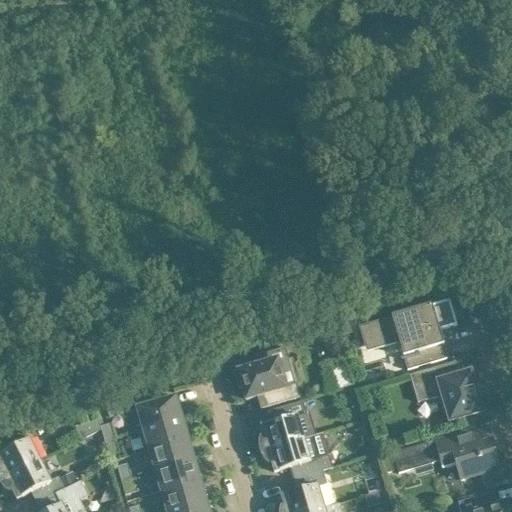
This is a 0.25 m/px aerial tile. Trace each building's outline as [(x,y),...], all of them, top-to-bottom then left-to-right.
[(391,318),(359,328),(364,345),(374,351),(396,344),(401,361),(404,360),(407,371),(446,360),(442,346),(443,345),(439,331),(456,326),(455,321),(457,318),(458,314),(457,310),(454,308),(450,306),(449,301),(432,306),(431,305),(412,311),(406,313),(404,312),(400,311),(396,312),(393,315),(392,317),(391,317),(391,318)] [(348,324),(339,326),(342,337),(351,334),(348,324)] [(289,361),(285,348),(253,358),(254,362),(256,366),(233,373),(238,390),(242,389),(245,401),(257,398),(260,410),(300,399),(296,386),(299,385),(292,360),(289,361)] [(338,376),(354,374),(351,352),(335,354),(338,376)] [(367,361),(370,371),(386,365),(383,356),(367,361)] [(456,362),(424,372),(409,376),(417,403),(441,396),(445,408),(449,422),(482,412),(478,398),(479,398),(476,386),(474,386),(470,373),(460,376),(456,362)] [(128,404),(129,390),(111,389),(111,404),(128,404)] [(140,422),(133,424),(135,433),(143,430),(143,431),(181,419),(178,407),(174,408),(171,399),(151,405),(150,401),(138,405),(139,409),(137,409),(140,422)] [(259,444),(259,447),(260,450),(260,452),(315,436),(309,414),(306,415),(302,402),(276,410),(280,422),(260,427),(263,438),(260,439),(260,441),(259,444)] [(185,432),(181,419),(143,431),(149,451),(184,441),(181,433),(185,432)] [(98,421),(75,428),(81,441),(101,431),(98,421)] [(100,428),(104,442),(114,439),(110,425),(100,428)] [(434,442),(392,454),(398,475),(414,470),(413,467),(432,461),(439,459),(442,470),(456,466),(461,482),(481,476),(484,483),(501,478),(493,450),(483,453),(480,444),(476,430),(434,442)] [(329,456),(322,434),(315,436),(260,452),(261,455),(262,457),(264,460),(266,462),(268,464),(271,463),(274,473),(293,468),(297,480),(323,472),(332,469),(329,456)] [(385,435),(369,440),(373,455),(389,450),(385,435)] [(118,453),(114,439),(104,442),(108,456),(118,453)] [(29,440),(0,454),(0,481),(40,462),(29,440)] [(186,450),(184,441),(149,451),(155,472),(194,461),(190,449),(186,450)] [(390,458),(381,461),(384,474),(394,471),(390,458)] [(197,473),(194,461),(155,472),(161,493),(196,483),(193,474),(197,473)] [(50,482),(40,462),(0,481),(0,483),(1,484),(2,487),(4,489),(6,491),(9,492),(12,490),(17,500),(35,491),(40,502),(64,490),(58,478),(50,482)] [(127,465),(117,468),(121,482),(131,479),(127,465)] [(106,471),(96,476),(101,486),(111,481),(106,471)] [(327,485),(323,472),(297,480),(300,491),(281,497),(284,507),(281,508),(280,511),(279,511),(314,511),(324,509),(318,487),(327,485)] [(135,493),(131,479),(121,482),(125,496),(135,493)] [(44,511),(85,511),(80,502),(86,499),(78,483),(64,490),(40,502),(44,511)] [(198,491),(196,483),(161,493),(166,511),(172,511),(206,502),(202,490),(198,491)] [(493,493),(458,504),(460,511),(510,511),(508,502),(497,506),(493,493)] [(208,511),(206,502),(172,511),(208,511)]
